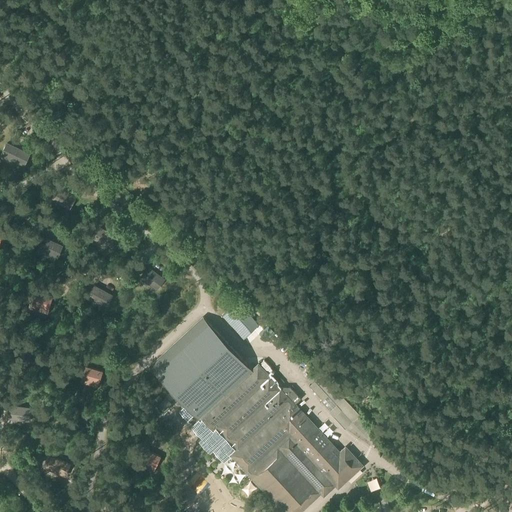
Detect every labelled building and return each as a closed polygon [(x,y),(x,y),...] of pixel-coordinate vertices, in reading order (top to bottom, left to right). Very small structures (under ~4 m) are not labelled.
[(2,155),(25,166),(30,154),(8,143),(2,155)] [(52,199),(70,208),(76,197),(58,188),(52,199)] [(95,239),(112,249),(118,237),(101,228),(95,239)] [(39,249),(57,258),(63,246),(44,238),(39,249)] [(141,277),(157,290),(165,279),(149,267),(141,277)] [(89,297),(107,307),(113,296),(95,286),(89,297)] [(31,309),(49,314),(53,297),(35,293),(31,309)] [(237,305),(226,315),(222,318),(243,340),(244,339),(249,335),(258,327),(237,305)] [(177,342),(150,367),(186,405),(179,411),(183,416),(188,421),(194,414),(199,419),(191,426),(202,438),(207,445),(213,451),(224,463),(232,455),(262,487),(284,511),(300,511),(313,501),(327,488),(333,482),(336,485),(339,485),(342,485),(360,469),(360,463),(346,447),(340,453),(295,404),(301,399),(291,387),(282,387),(281,388),(259,365),(253,370),(228,344),(204,317),(177,342)] [(81,382),(98,387),(103,372),(86,366),(81,382)] [(321,402),(346,430),(361,416),(322,374),(310,386),(323,400),(321,402)] [(153,400),(163,411),(168,406),(171,403),(165,397),(162,400),(158,395),(153,400)] [(8,418),(30,421),(31,408),(10,406),(8,418)] [(138,464),(154,472),(161,457),(145,449),(138,464)] [(45,467),(66,476),(70,464),(50,456),(45,467)] [(251,477),(242,486),(250,495),(260,486),(251,477)]
